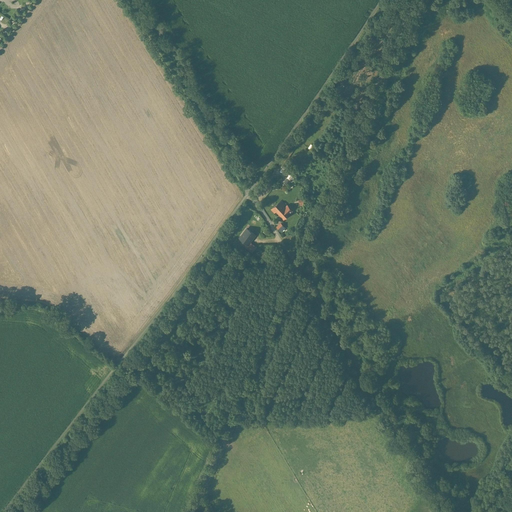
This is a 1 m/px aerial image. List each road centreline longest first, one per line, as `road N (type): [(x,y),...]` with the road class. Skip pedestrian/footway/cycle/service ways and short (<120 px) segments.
road 1 (unclassified): [(193,511),(413,0)]
road 2 (track): [(449,511),(248,192)]
